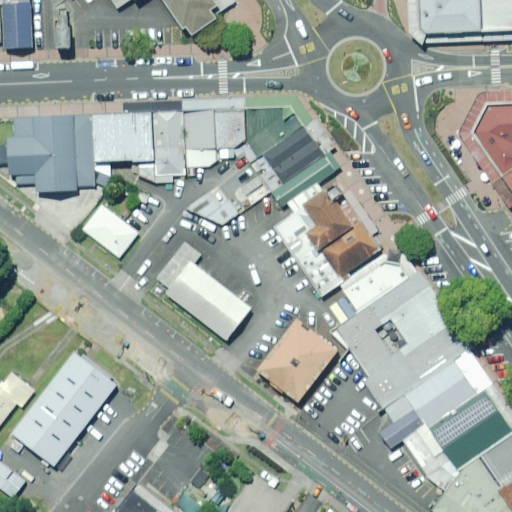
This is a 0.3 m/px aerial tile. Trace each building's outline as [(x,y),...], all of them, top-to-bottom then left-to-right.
[(224,20),(210,0),(128,0),(133,7),(142,0),(157,0),(189,44),(224,20)] [(421,0),(422,39),(476,38),(474,0),(421,0)] [(511,0),(474,0),(476,38),(511,36),(511,0)] [(33,2),(3,3),(5,46),(35,45),(33,2)] [(72,48),(72,13),(56,14),(57,49),(72,48)] [(511,172),(511,104),(486,105),(471,135),(502,180),(511,172)] [(323,160),(295,119),(283,114),(240,116),(241,151),(273,196),(323,160)] [(240,116),(207,117),(209,163),(241,162),(241,151),(240,116)] [(192,118),(174,118),(176,179),(209,178),(209,163),(207,117),(192,118)] [(174,118),(146,119),(148,165),(148,186),(176,185),(176,179),(174,118)] [(146,119),(88,121),(90,167),(148,165),(146,119)] [(84,127),(0,128),(0,191),(0,204),(86,201),(84,127)] [(334,175),(323,160),(273,196),(262,202),(272,217),(281,212),(334,175)] [(511,172),(502,180),(511,194),(511,172)] [(342,187),(334,175),(281,212),(289,223),(342,187)] [(240,211),(220,185),(185,207),(223,225),(240,211)] [(333,298),(395,255),(344,186),(342,187),(289,223),(267,238),(317,309),(333,298)] [(133,250),(91,216),(74,238),(116,271),(133,250)] [(351,323),(413,281),(395,255),(333,298),(351,323)] [(250,320),(184,268),(159,299),(224,351),(250,320)] [(401,402),(466,358),(413,281),(351,323),(332,336),(364,383),(357,388),(378,418),(401,402)] [(295,326),(253,378),(297,413),(338,361),(295,326)] [(120,394),(74,357),(12,434),(58,471),(120,394)] [(511,437),(511,424),(466,358),(401,402),(414,421),(376,447),(384,458),(401,447),(432,492),(511,437)] [(0,434),(22,407),(0,390),(0,434)] [(477,462),(435,511),(511,511),(511,469),(497,448),(477,462)] [(0,485),(17,498),(29,481),(0,459),(0,485)] [(167,511),(136,488),(116,511),(167,511)]
